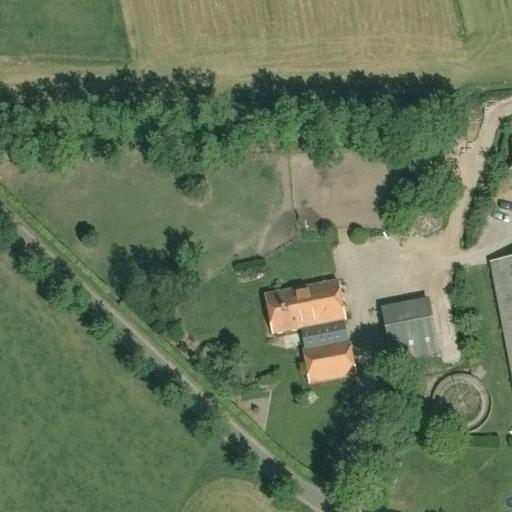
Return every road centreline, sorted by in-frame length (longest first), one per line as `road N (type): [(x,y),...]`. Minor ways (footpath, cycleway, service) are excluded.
road 1 (track): [(0,110),(510,97)]
road 2 (unclassified): [(336,511),(266,465),(0,219)]
